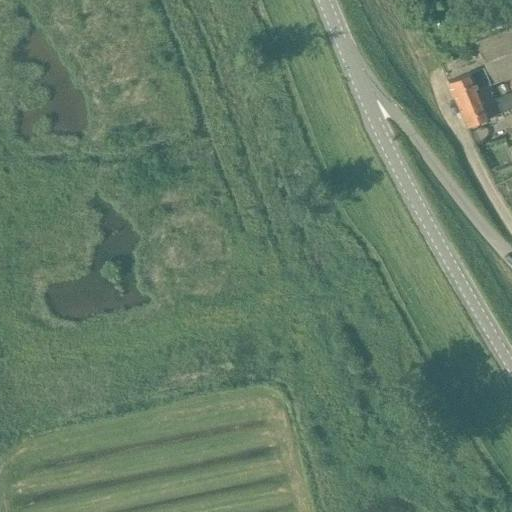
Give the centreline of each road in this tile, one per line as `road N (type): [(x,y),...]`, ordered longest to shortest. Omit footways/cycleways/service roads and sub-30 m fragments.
road 1 (tertiary): [(511,365),(354,69)]
road 2 (unclassified): [(511,260),(354,69)]
